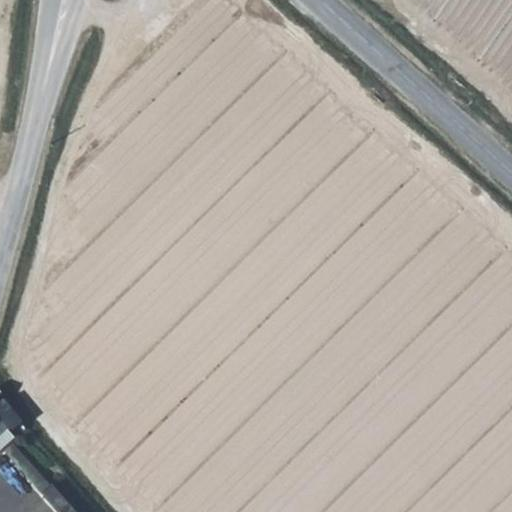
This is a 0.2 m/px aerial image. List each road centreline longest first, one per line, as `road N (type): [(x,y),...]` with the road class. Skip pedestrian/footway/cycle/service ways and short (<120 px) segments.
road 1 (unclassified): [(0,250),(65,0)]
road 2 (tertiary): [(511,172),(319,0)]
